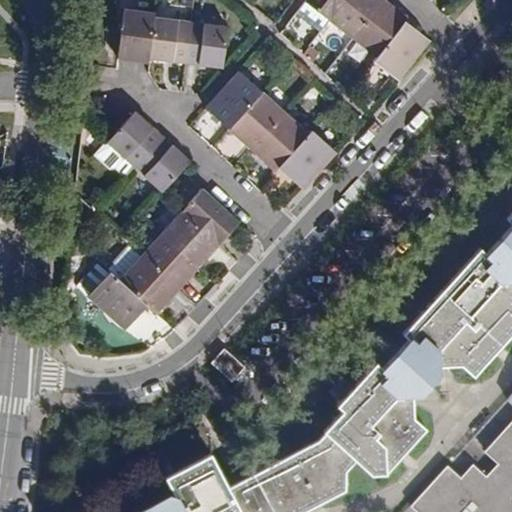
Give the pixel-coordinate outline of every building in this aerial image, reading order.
[(328,21),(345,0),(307,0),(305,3),(328,21)] [(345,0),(328,21),(352,39),(383,0),(382,0),(345,0)] [(352,39),(376,58),(402,24),(406,19),(383,0),(352,39)] [(148,58),(153,16),(154,12),(124,8),(117,59),(147,62),(148,58)] [(153,16),(148,58),(185,63),(190,21),(153,16)] [(226,25),(190,21),(185,63),(220,68),(226,25)] [(426,42),(402,24),(376,58),(372,63),(396,80),(426,42)] [(202,109),(226,130),(260,92),(237,71),(202,109)] [(226,130),(248,149),(283,112),(260,92),(226,130)] [(133,167),(161,136),(133,111),(105,142),(133,167)] [(307,134),(283,112),(248,149),(273,171),(276,168),(307,134)] [(307,134),(276,168),(301,190),(335,152),(310,131),(307,134)] [(161,136),(133,167),(160,192),(188,161),(161,136)] [(207,193),(186,216),(223,249),(244,226),(207,193)] [(511,211),(505,219),(511,225),(484,254),(478,249),(401,335),(406,340),(398,349),(427,377),(439,362),(444,367),(462,367),(473,378),(483,367),(511,334),(511,211)] [(166,239),(202,272),(223,249),(186,216),(166,239)] [(166,239),(146,261),(182,294),(202,272),(166,239)] [(161,318),(182,294),(146,261),(124,285),(151,310),(161,318)] [(132,331),(151,310),(124,285),(114,276),(95,297),(132,331)] [(244,354),(230,342),(211,362),(226,375),(244,354)] [(417,389),(388,360),(380,369),(375,363),(336,407),(341,412),(322,432),(324,434),(315,443),(226,489),(210,456),(164,479),(173,498),(145,511),(306,511),(304,507),(317,500),(320,505),(345,493),(345,476),(356,464),(371,478),(384,475),(425,430),(414,421),(413,401),(409,397),(417,389)] [(511,511),(511,395),(508,400),(511,404),(511,419),(483,453),(495,466),(483,477),(471,466),(459,480),(447,467),(410,507),(415,511),(511,511)] [(317,500),(304,507),(306,511),(320,505),(317,500)]
